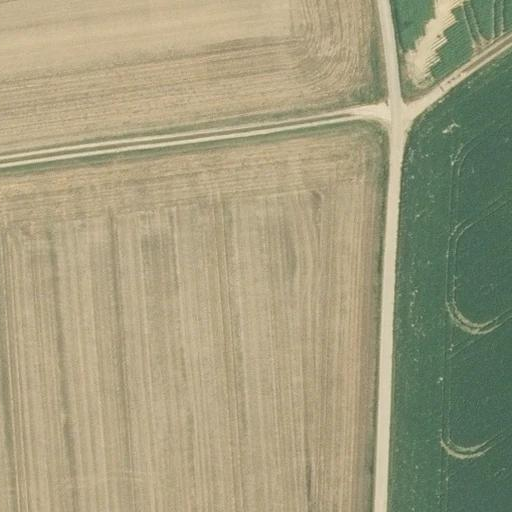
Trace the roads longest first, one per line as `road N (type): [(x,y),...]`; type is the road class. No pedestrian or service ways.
road 1 (track): [(381,511),(402,117),(382,0)]
road 2 (track): [(400,101),(359,114),(0,163)]
road 3 (track): [(511,43),(402,117)]
